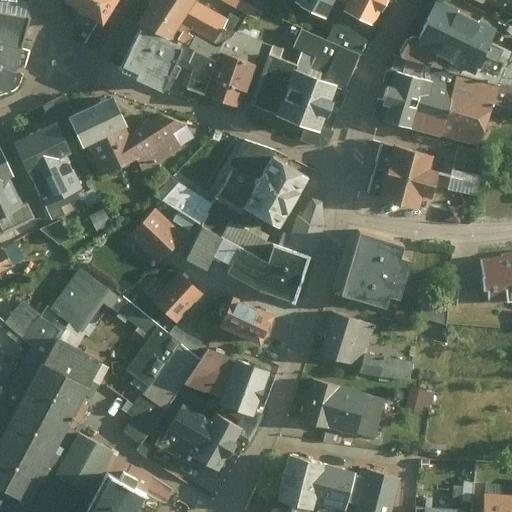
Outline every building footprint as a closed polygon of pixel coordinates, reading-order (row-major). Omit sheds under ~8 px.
[(75,0),(113,22),(125,0),(75,0)] [(217,0),(155,0),(143,20),(177,34),(189,14),(220,33),(234,9),(217,0)] [(351,0),(349,4),(378,21),(389,0),(351,0)] [(511,0),(482,0),(483,1),(511,15),(511,0)] [(488,34),(425,3),(407,40),(470,70),(488,34)] [(0,84),(13,88),(19,86),(28,55),(21,53),(30,10),(0,6),(0,84)] [(177,34),(143,20),(122,68),(167,87),(187,38),(177,34)] [(210,85),(249,100),(263,62),(273,34),(235,20),(210,85)] [(302,43),(291,72),(339,91),(350,95),(371,39),(341,27),(331,54),(302,43)] [(511,51),(502,74),(511,76),(511,51)] [(201,52),(189,84),(207,90),(219,58),(201,52)] [(486,104),(511,109),(511,88),(396,61),(379,121),(469,146),(486,104)] [(263,62),(249,100),(324,128),(339,91),(291,72),(263,62)] [(114,94),(70,116),(85,146),(89,144),(125,126),(130,124),(114,94)] [(125,126),(89,144),(103,171),(140,150),(150,167),(183,150),(174,137),(192,126),(172,113),(128,133),(125,126)] [(56,123),(15,143),(44,205),(47,203),(55,221),(91,206),(84,190),(68,155),(71,154),(56,123)] [(243,217),(247,208),(288,230),(323,174),(286,152),(243,140),(210,196),(218,201),(243,217)] [(0,142),(0,274),(29,259),(22,247),(10,253),(3,239),(7,237),(42,221),(33,203),(20,209),(7,181),(16,177),(0,142)] [(422,151),(384,142),(378,164),(374,180),(370,198),(408,207),(412,194),(425,197),(430,178),(416,175),(422,151)] [(210,196),(182,179),(170,199),(205,221),(218,201),(210,196)] [(309,200),(286,249),(311,257),(321,227),(318,201),(309,200)] [(161,203),(137,227),(167,255),(190,231),(161,203)] [(107,209),(95,213),(100,227),(112,223),(107,209)] [(235,263),(243,245),(207,224),(190,257),(209,266),(217,253),(235,263)] [(407,239),(357,228),(344,290),(395,301),(399,285),(409,288),(416,254),(405,251),(407,239)] [(235,263),(231,272),(298,294),(311,257),(286,249),(271,243),(267,258),(243,245),(235,263)] [(511,253),(480,256),(484,301),(511,298),(511,253)] [(83,268),(51,314),(60,320),(74,329),(88,338),(108,304),(119,311),(153,336),(162,324),(127,296),(123,300),(83,268)] [(205,290),(184,270),(158,298),(179,318),(205,290)] [(276,313),(237,295),(225,323),(263,340),(276,313)] [(425,300),(422,313),(447,318),(450,306),(425,300)] [(27,302),(8,325),(26,340),(44,317),(27,302)] [(374,318),(334,308),(322,360),(377,373),(382,354),(367,350),(374,318)] [(37,350),(50,328),(67,339),(74,329),(60,320),(55,325),(44,317),(26,340),(37,350)] [(174,333),(162,324),(153,336),(130,368),(156,388),(189,343),(174,333)] [(179,327),(174,333),(189,343),(156,388),(139,406),(131,402),(125,411),(136,420),(127,431),(140,442),(146,447),(187,387),(206,359),(199,355),(207,345),(179,327)] [(0,455),(67,339),(50,328),(37,350),(0,410),(0,455)] [(115,367),(67,339),(0,455),(0,486),(34,506),(77,432),(115,367)] [(272,375),(210,353),(206,359),(187,387),(221,401),(219,406),(253,420),(272,375)] [(315,374),(303,418),(362,434),(374,389),(315,374)] [(415,383),(407,403),(427,412),(436,391),(415,383)] [(206,425),(179,408),(164,431),(196,451),(190,460),(212,474),(239,431),(213,415),(206,425)] [(34,506),(0,486),(0,511),(144,511),(153,494),(108,473),(118,453),(77,432),(34,506)] [(146,447),(140,442),(133,450),(144,457),(149,449),(146,447)] [(336,511),(343,484),(272,468),(262,511),(336,511)] [(354,481),(353,486),(347,511),(379,511),(385,487),(354,481)] [(347,511),(353,486),(343,484),(336,511),(347,511)] [(511,511),(511,493),(484,492),(482,511),(511,511)]
